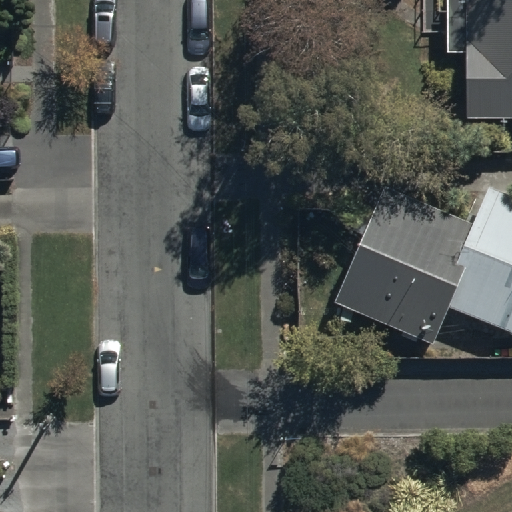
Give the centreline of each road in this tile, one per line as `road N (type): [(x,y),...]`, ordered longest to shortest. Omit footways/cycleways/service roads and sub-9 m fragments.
road 1 (residential): [(161,398),(156,0)]
road 2 (residential): [(511,398),(161,398)]
